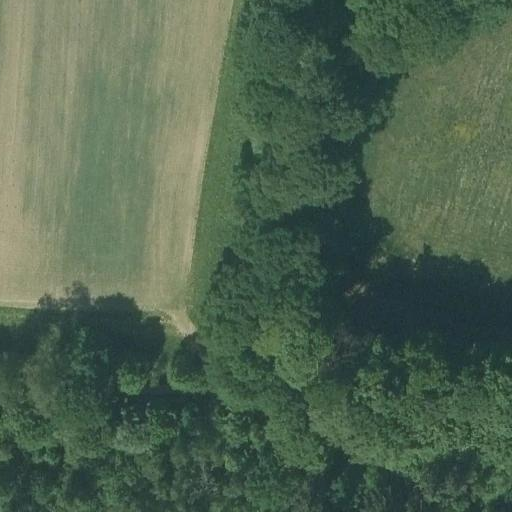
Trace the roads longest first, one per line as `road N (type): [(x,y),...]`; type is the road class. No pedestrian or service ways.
road 1 (track): [(286,387),(0,384)]
road 2 (track): [(511,396),(435,381),(286,387)]
